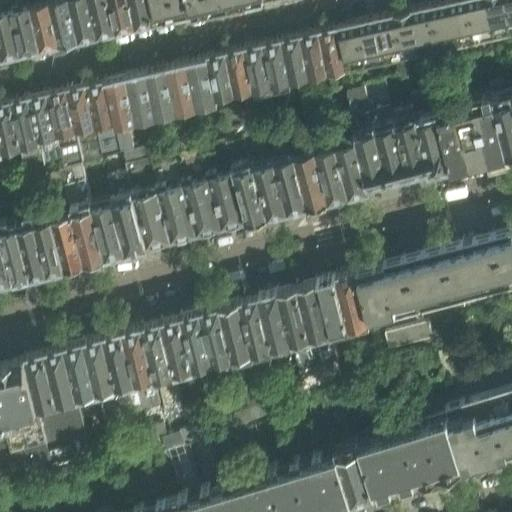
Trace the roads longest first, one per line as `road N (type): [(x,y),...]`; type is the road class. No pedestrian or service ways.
road 1 (residential): [(0,317),(511,184)]
road 2 (residential): [(0,76),(342,0)]
